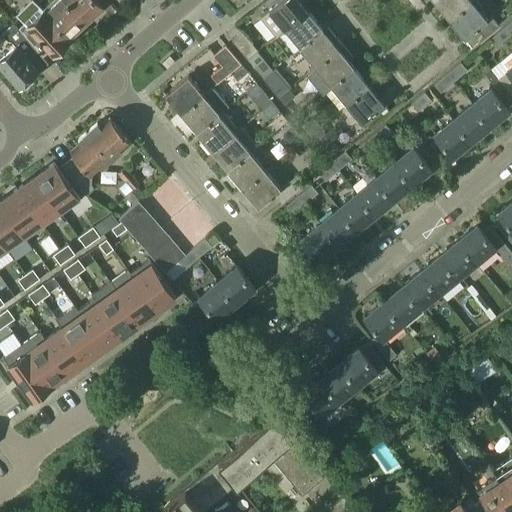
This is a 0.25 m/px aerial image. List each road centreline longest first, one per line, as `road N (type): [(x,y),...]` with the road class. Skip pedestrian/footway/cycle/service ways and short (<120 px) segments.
road 1 (residential): [(108,78),(313,318)]
road 2 (residential): [(313,318),(511,155)]
